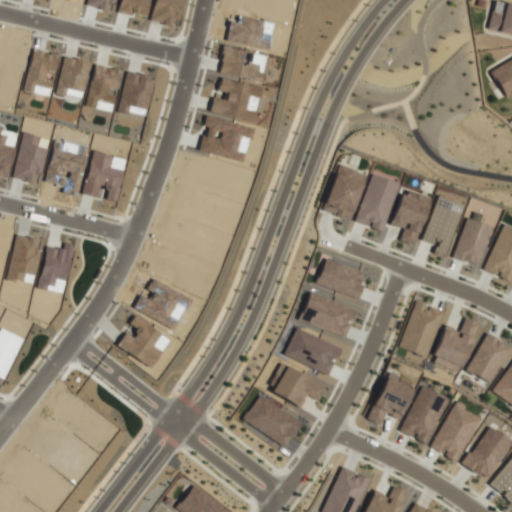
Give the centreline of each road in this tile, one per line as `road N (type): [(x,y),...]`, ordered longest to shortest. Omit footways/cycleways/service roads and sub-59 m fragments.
road 1 (tertiary): [(122,511),(225,381),(275,287),(338,107),(408,0)]
road 2 (residential): [(208,0),(191,98),(126,289),(0,444)]
road 3 (tertiary): [(387,0),(321,99),(255,276),(181,407)]
road 4 (residential): [(404,268),(380,342),(344,412),(273,511)]
road 5 (residential): [(0,7),(198,58)]
road 6 (residential): [(511,315),(357,245)]
road 7 (residential): [(332,430),(382,450),(479,511)]
road 8 (residential): [(0,200),(148,237)]
road 9 (residential): [(169,421),(277,507)]
road 10 (residential): [(291,490),(181,407)]
